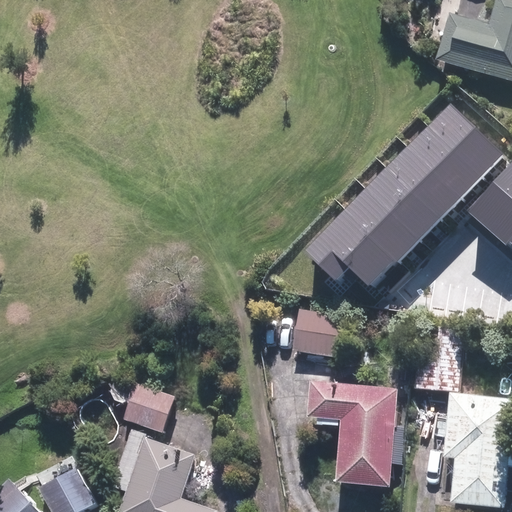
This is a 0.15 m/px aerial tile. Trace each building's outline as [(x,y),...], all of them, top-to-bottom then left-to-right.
[(452,20),(439,65),(511,85),(511,3),(499,0),(497,0),(489,30),(452,20)] [(508,161),(453,111),(434,133),(489,182),(508,161)] [(489,182),(434,133),(415,154),(468,202),(489,182)] [(468,202),(415,154),(393,175),(447,225),(468,202)] [(447,225),(393,175),(372,197),(428,245),(447,225)] [(497,242),(511,225),(511,176),(473,220),(497,242)] [(428,245),(372,197),(353,217),(408,267),(428,245)] [(404,271),(408,267),(353,217),(310,259),(343,289),(356,275),(376,293),(400,267),(404,271)] [(511,225),(497,242),(511,254),(511,252),(511,225)] [(302,312),(295,354),(352,363),(358,321),(302,312)] [(422,331),(416,392),(460,396),(465,335),(422,331)] [(178,400),(137,387),(125,423),(166,437),(178,400)] [(393,493),(401,394),(315,388),(312,424),(342,427),(337,488),(393,493)] [(478,511),(507,511),(511,465),(511,403),(453,398),(447,462),(458,464),(454,510),(478,511)] [(124,511),(208,511),(184,504),(199,459),(150,443),(151,440),(134,435),(115,492),(129,497),(124,511)] [(73,475),(42,493),(52,511),(92,511),(94,511),(73,475)] [(0,511),(39,511),(14,484),(0,496),(0,511)]
